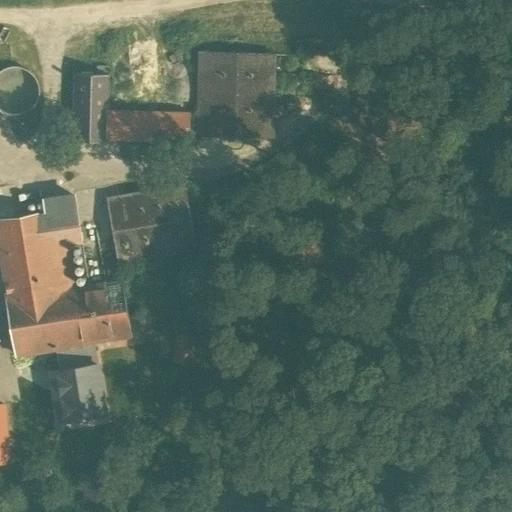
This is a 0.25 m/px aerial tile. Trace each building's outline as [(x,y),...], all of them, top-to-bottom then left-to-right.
[(278,57),(201,54),(198,137),(274,140),(278,57)] [(25,68),(17,66),(9,67),(1,72),(0,73),(0,105),(2,107),(9,111),(17,113),(22,112),(30,108),(35,103),(38,99),(39,91),(38,83),(37,78),(31,72),(25,68)] [(110,79),(74,77),(70,139),(187,145),(189,112),(109,108),(110,79)] [(184,192),(109,204),(118,265),(194,253),(184,192)] [(76,211),(0,223),(0,234),(21,360),(68,352),(95,347),(132,342),(123,289),(70,298),(63,254),(83,251),(76,211)] [(56,425),(106,416),(95,347),(68,352),(71,371),(48,374),(56,425)]
